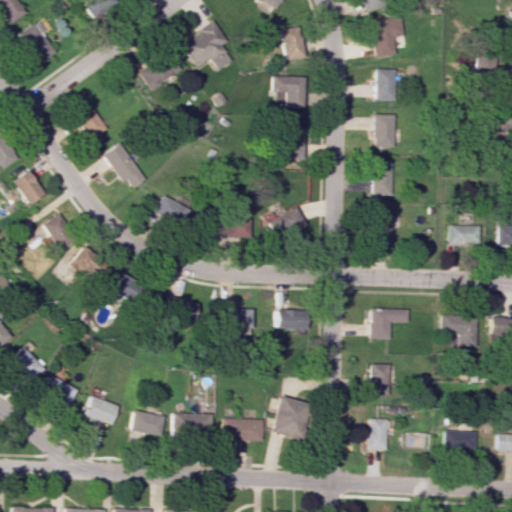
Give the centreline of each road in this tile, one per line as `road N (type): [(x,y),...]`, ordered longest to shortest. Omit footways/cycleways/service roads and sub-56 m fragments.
road 1 (residential): [(511,283),(219,273),(172,263),(105,221),(0,77)]
road 2 (residential): [(320,0),(336,57),(323,511)]
road 3 (residential): [(0,467),(511,488)]
road 4 (residential): [(178,0),(24,110)]
